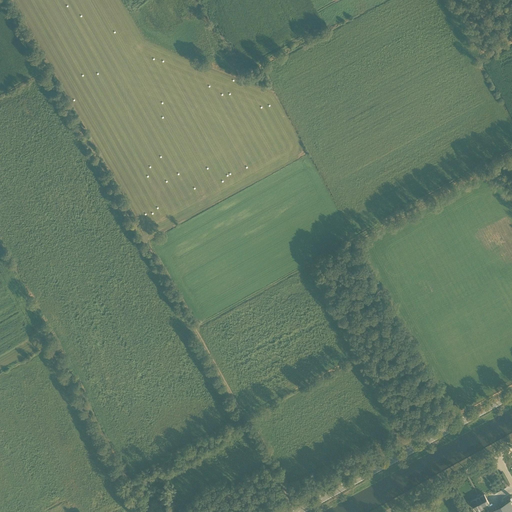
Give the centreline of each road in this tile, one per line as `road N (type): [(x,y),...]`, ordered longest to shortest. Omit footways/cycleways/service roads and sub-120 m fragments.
road 1 (track): [(5,0),(294,511)]
road 2 (track): [(191,329),(511,150)]
road 3 (secondary): [(296,511),(511,394)]
road 4 (unclassified): [(386,511),(511,443)]
